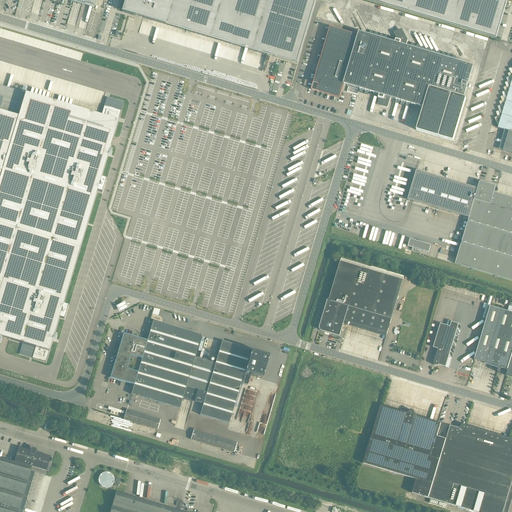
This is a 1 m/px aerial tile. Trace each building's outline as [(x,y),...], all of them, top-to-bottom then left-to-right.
[(6,0),(3,13),(13,16),(17,0),(6,0)] [(124,0),(121,11),(166,25),(166,24),(295,63),(297,63),(316,0),(368,0),(471,31),(487,35),(496,38),(507,0),(124,0)] [(311,89),(311,90),(339,98),(343,85),(344,85),(379,95),(378,98),(379,99),(378,104),(384,106),(383,107),(387,108),(390,99),(422,108),(423,108),(416,130),(453,141),(466,98),(464,98),(464,97),(473,66),(406,46),(408,40),(404,34),(403,35),(400,30),(394,33),(397,40),(396,40),(395,43),(368,35),(359,32),(358,35),(358,36),(349,33),(346,32),(336,29),(331,27),(330,27),(316,73),(311,89)] [(511,85),(500,129),(499,129),(509,131),(507,136),(503,149),(503,151),(511,153),(511,85)] [(0,337),(22,344),(19,354),(46,363),(59,318),(64,319),(68,306),(63,305),(97,192),(102,193),(106,180),(101,178),(124,102),(107,97),(101,117),(0,86),(0,337)] [(347,92),(357,95),(359,90),(348,87),(347,92)] [(494,185),(490,184),(484,182),(481,182),(481,183),(479,182),(478,188),(416,170),(408,199),(469,217),(456,263),(511,279),(511,198),(494,193),(496,186),(494,185)] [(410,239),(408,247),(413,248),(412,251),(419,253),(420,250),(429,253),(431,245),(410,239)] [(349,322),(388,334),(403,280),(341,261),(329,300),(328,300),(320,326),(320,328),(320,329),(321,330),(322,331),(339,336),(343,324),(348,326),(349,322)] [(125,302),(116,307),(119,313),(128,308),(125,302)] [(501,368),(508,370),(511,355),(511,313),(490,307),(474,360),(499,367),(499,369),(498,370),(498,371),(498,372),(499,372),(500,372),(501,371),(501,370),(501,368)] [(228,424),(240,383),(247,385),(250,376),(261,379),(268,356),(250,351),(250,350),(221,341),(215,364),(194,358),(201,335),(152,321),(146,341),(123,334),(109,379),(133,386),(131,395),(179,409),(182,398),(202,404),(199,415),(228,424)] [(438,349),(434,363),(434,364),(434,365),(435,365),(439,366),(439,365),(440,365),(446,367),(459,324),(451,322),(450,327),(440,324),(433,348),(438,349)] [(381,405),(363,463),(416,479),(412,493),(426,497),(444,438),(443,438),(441,437),(437,436),(441,423),(439,422),(438,422),(414,415),(414,414),(409,412),(408,413),(381,405)] [(123,420),(158,430),(161,420),(126,410),(123,420)] [(444,438),(426,497),(429,498),(444,503),(476,511),(502,511),(511,481),(511,444),(509,444),(507,443),(465,430),(463,430),(459,429),(451,426),(450,426),(446,439),(444,438)] [(234,453),(237,443),(193,430),(190,440),(234,453)] [(152,511),(0,466),(0,511),(152,511)]
